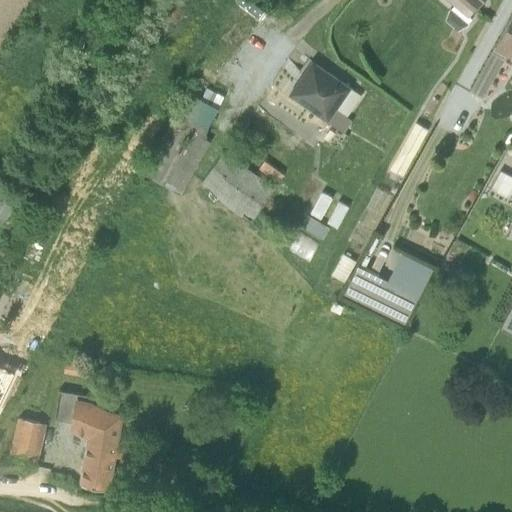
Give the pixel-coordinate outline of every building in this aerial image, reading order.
[(451,0),(453,1),(448,5),(444,16),(456,27),(466,21),(471,15),(467,11),(477,0),(451,0)] [(511,9),(493,44),(511,55),(511,9)] [(311,56),(286,90),(342,128),(351,116),(345,113),(360,91),(311,56)] [(208,126),(220,107),(200,95),(189,113),(208,126)] [(186,134),(172,170),(191,178),(205,141),(186,134)] [(203,180),(253,214),(276,181),(227,146),(203,180)] [(511,166),(501,162),(493,181),(511,190),(511,188),(511,166)] [(0,223),(3,224),(16,201),(0,191),(0,223)] [(338,194),(331,216),(341,219),(349,197),(338,194)] [(360,256),(346,285),(408,314),(434,257),(403,243),(391,270),(360,256)] [(81,366),(65,363),(63,373),(79,376),(81,366)] [(86,401),(86,396),(59,391),(54,421),(69,423),(69,431),(88,434),(81,479),(107,483),(113,450),(121,451),(124,436),(118,434),(123,408),(86,401)] [(45,426),(16,419),(6,459),(35,466),(45,426)]
